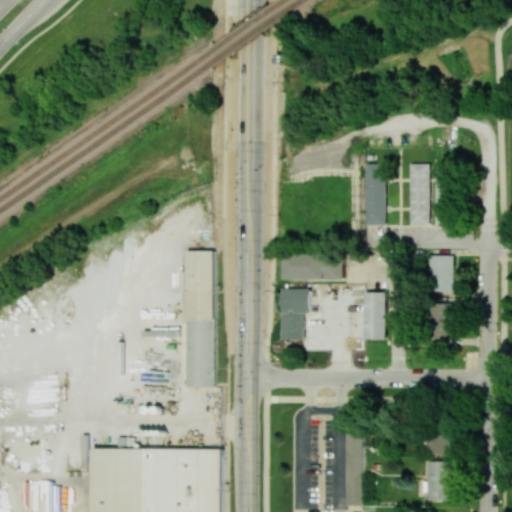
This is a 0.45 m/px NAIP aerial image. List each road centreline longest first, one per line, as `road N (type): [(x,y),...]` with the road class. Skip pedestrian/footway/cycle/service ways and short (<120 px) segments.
road 1 (secondary): [(249,60),(248,511)]
road 2 (residential): [(486,511),(489,162),(481,133)]
road 3 (residential): [(247,378),(487,377)]
road 4 (residential): [(339,143),(400,120),(463,120),(481,133)]
